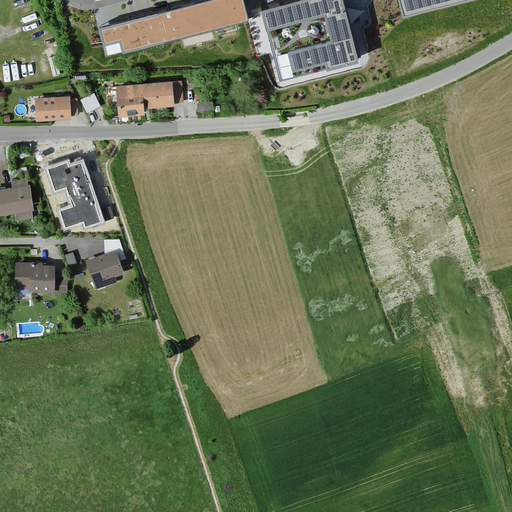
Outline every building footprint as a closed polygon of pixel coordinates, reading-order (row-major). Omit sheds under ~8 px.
[(246,0),(188,0),(100,23),(107,51),(250,14),(246,0)] [(342,0),(305,0),(261,11),(266,32),(267,32),(280,82),(326,70),(327,72),(359,63),(342,0)] [(398,0),(403,19),(476,0),(398,0)] [(180,81),(119,85),(120,105),(181,100),(180,81)] [(89,111),(102,104),(96,92),(83,98),(89,111)] [(71,95),(38,97),(39,115),(72,113),(71,95)] [(67,162),(48,169),(55,191),(67,188),(73,207),(60,211),(66,228),(84,221),(86,227),(101,222),(81,163),(69,167),(67,162)] [(33,218),(27,179),(12,182),(13,187),(0,189),(0,214),(15,212),(17,221),(33,218)] [(118,252),(121,261),(126,259),(119,240),(104,239),(105,256),(118,252)] [(105,256),(87,261),(96,289),(116,283),(114,276),(124,273),(121,261),(118,252),(105,256)] [(33,263),(17,263),(17,290),(31,290),(31,293),(66,293),(66,277),(56,277),(56,267),(33,267),(33,263)]
